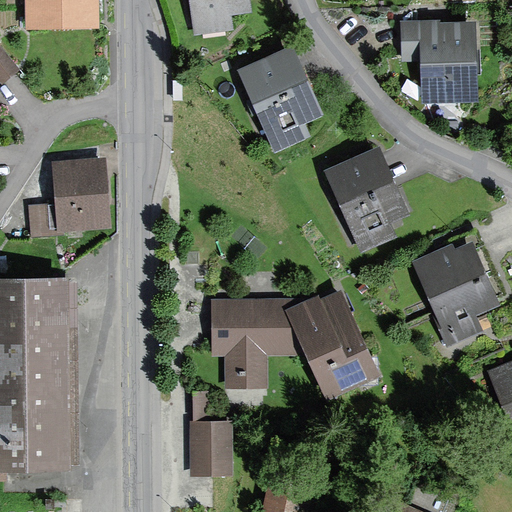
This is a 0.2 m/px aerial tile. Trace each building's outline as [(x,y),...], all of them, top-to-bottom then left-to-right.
[(104,25),(103,0),(27,0),(28,27),(104,25)] [(257,7),(256,0),(192,0),(196,31),(238,26),(236,10),(257,7)] [(484,98),(479,10),(402,14),(404,57),(419,57),(421,101),(484,98)] [(326,105),(295,36),(238,62),(276,145),(313,129),(306,114),(326,105)] [(21,66),(0,39),(0,77),(3,81),(21,66)] [(412,206),(381,137),(325,162),(363,247),(399,231),(392,215),(412,206)] [(65,231),(65,225),(112,222),(107,152),(52,156),(55,198),(28,200),(31,233),(65,231)] [(476,234),(458,242),(455,237),(413,256),(440,315),(437,317),(449,343),(485,327),(477,309),(504,297),(476,234)] [(81,457),(78,273),(70,273),(70,268),(0,269),(0,463),(73,463),(73,458),(81,457)] [(306,345),(330,394),(384,369),(343,283),(324,292),(322,287),(305,295),(287,304),(306,345)] [(213,353),(225,353),(227,388),(270,387),(269,351),(307,350),(306,345),(287,304),(305,295),(305,292),(211,295),(213,353)] [(511,355),(489,365),(511,421),(511,355)] [(194,387),(194,416),(192,416),(192,473),(233,473),(233,417),(210,417),(210,387),(194,387)] [(263,511),(300,511),(309,473),(273,465),(263,511)] [(451,511),(460,493),(420,475),(409,501),(392,494),(384,511),(451,511)]
